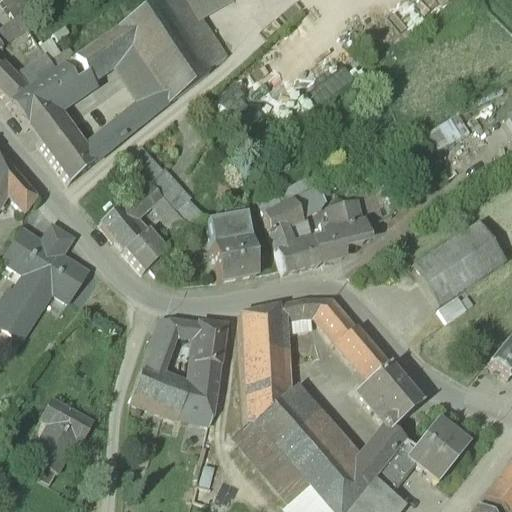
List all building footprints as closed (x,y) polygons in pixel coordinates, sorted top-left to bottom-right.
[(26,15),(15,0),(0,0),(0,1),(14,23),(19,20),(26,15)] [(166,0),(157,6),(205,77),(225,63),(200,26),(182,0),(166,0)] [(182,0),(200,26),(239,0),(240,0),(243,4),(251,0),(182,0)] [(406,5),(378,25),(387,36),(393,31),(402,43),(423,27),(406,5)] [(157,6),(114,35),(128,55),(156,97),(166,111),(207,79),(205,77),(157,6)] [(25,31),(19,20),(14,23),(8,26),(15,38),(25,31)] [(8,26),(0,31),(0,47),(15,38),(8,26)] [(23,95),(7,105),(38,147),(63,128),(52,113),(91,87),(87,82),(128,55),(114,35),(75,61),(23,95)] [(338,38),(306,65),(337,102),(369,74),(338,38)] [(69,52),(49,66),(55,74),(75,61),(69,52)] [(45,60),(34,68),(43,82),(55,74),(49,66),(45,60)] [(34,68),(11,83),(23,95),(43,82),(34,68)] [(0,97),(7,105),(23,95),(11,83),(0,71),(0,97)] [(156,97),(84,156),(92,169),(166,111),(156,97)] [(425,138),(434,156),(467,138),(457,121),(425,138)] [(83,156),(63,128),(38,147),(69,188),(92,169),(84,156),(83,156)] [(160,177),(138,152),(125,163),(145,186),(148,189),(160,178),(160,177)] [(0,162),(0,205),(6,196),(17,207),(28,193),(0,162)] [(160,178),(148,189),(159,201),(174,188),(162,174),(160,177),(160,178)] [(312,180),(258,207),(262,219),(292,204),(318,190),(312,180)] [(148,189),(145,186),(137,193),(141,198),(126,211),(122,206),(99,227),(110,241),(123,255),(145,236),(134,224),(151,208),(159,201),(148,189)] [(174,188),(159,201),(173,216),(187,205),(188,203),(174,188)] [(318,190),(292,204),(301,222),(326,210),(319,190),(318,190)] [(28,193),(17,207),(24,214),(35,201),(28,193)] [(173,216),(159,201),(151,208),(182,242),(189,235),(173,216)] [(292,204),(262,219),(268,237),(284,230),(293,226),(301,222),(292,204)] [(187,205),(173,216),(189,235),(203,222),(187,205)] [(332,233),(321,236),(322,241),(311,244),(312,246),(317,267),(342,261),(340,252),(362,247),(365,242),(361,226),(360,226),(355,207),(327,213),(332,233)] [(223,215),(224,222),(205,225),(210,249),(248,242),(242,212),(223,215)] [(293,226),(284,230),(292,252),(301,249),(293,226)] [(411,272),(445,322),(461,311),(454,302),(504,268),(477,228),(411,272)] [(284,230),(268,237),(274,257),(292,252),(284,230)] [(40,247),(20,234),(1,264),(25,280),(14,298),(12,296),(0,314),(0,335),(16,346),(17,347),(50,296),(67,308),(86,277),(60,260),(70,245),(50,232),(40,247)] [(164,258),(145,236),(123,255),(142,277),(148,272),(164,258)] [(248,242),(210,249),(217,287),(255,280),(248,242)] [(292,252),(274,257),(281,278),(318,269),(317,267),(312,246),(301,249),(292,252)] [(164,258),(148,272),(157,283),(174,268),(165,257),(164,258)] [(330,305),(300,305),(278,310),(278,321),(302,320),(314,320),(336,347),(354,332),(330,305)] [(278,310),(239,318),(245,429),(253,429),(283,401),(278,321),(278,310)] [(197,329),(159,323),(144,360),(160,367),(170,341),(195,344),(197,329)] [(224,329),(197,327),(197,329),(195,344),(192,367),(193,367),(219,369),(224,329)] [(354,332),(336,347),(348,360),(347,361),(350,365),(351,365),(369,385),(386,370),(354,332)] [(16,346),(0,335),(0,340),(14,350),(16,346)] [(511,338),(508,343),(507,342),(506,344),(507,345),(498,355),(498,354),(496,355),(497,356),(488,367),(488,366),(486,368),(488,370),(489,369),(505,382),(504,383),(506,385),(508,382),(507,382),(511,376),(511,338)] [(160,367),(144,360),(139,376),(155,382),(160,367)] [(219,369),(193,367),(191,395),(191,397),(191,398),(186,417),(185,417),(183,423),(189,425),(191,418),(210,422),(219,369)] [(369,385),(355,396),(385,431),(388,435),(390,434),(419,409),(386,370),(369,385)] [(155,382),(139,376),(129,404),(183,423),(185,417),(186,417),(191,398),(191,397),(191,395),(155,382)] [(295,389),(283,401),(348,476),(360,461),(295,389)] [(348,476),(283,401),(253,429),(307,492),(324,511),(347,511),(364,491),(348,476)] [(91,428),(50,404),(39,422),(51,429),(30,466),(42,473),(43,472),(54,478),(55,478),(64,462),(63,462),(73,444),(80,447),(91,428)] [(435,425),(413,453),(403,445),(395,455),(412,469),(436,487),(467,449),(435,425)] [(190,426),(186,444),(199,447),(204,429),(190,426)] [(307,492),(253,429),(245,429),(235,444),(289,507),(307,492)] [(360,461),(348,476),(364,491),(402,444),(390,434),(388,435),(385,431),(360,461)] [(395,455),(378,476),(395,490),(412,469),(395,455)] [(203,463),(197,487),(212,491),(218,467),(203,463)] [(511,464),(499,481),(511,490),(511,464)] [(42,473),(30,466),(24,477),(47,490),(54,478),(43,472),(42,473)] [(395,490),(378,476),(370,486),(388,500),(395,490)] [(511,511),(511,490),(499,481),(481,504),(492,511),(511,511)] [(388,500),(370,486),(349,511),(400,511),(402,511),(388,500)] [(324,511),(307,492),(289,507),(293,511),(324,511)]
